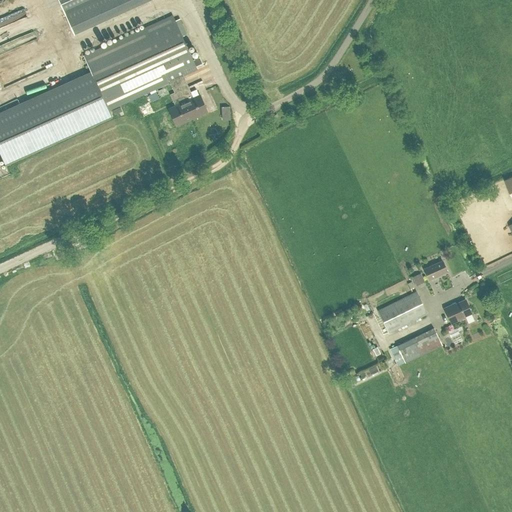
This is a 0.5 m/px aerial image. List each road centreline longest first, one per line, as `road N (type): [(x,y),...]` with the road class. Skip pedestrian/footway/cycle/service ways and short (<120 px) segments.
road 1 (track): [(0,268),(215,167),(236,145)]
road 2 (unclassified): [(245,111),(266,110),(316,81),(371,0)]
